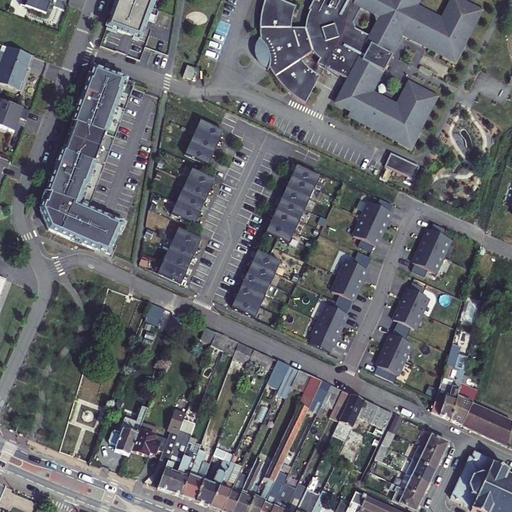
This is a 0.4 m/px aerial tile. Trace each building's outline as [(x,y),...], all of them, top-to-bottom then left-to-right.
[(54,0),(22,0),(19,9),(45,18),(49,8),(49,7),(48,7),(50,1),(54,3),(54,0)] [(117,0),(106,31),(139,43),(146,23),(148,17),(154,0),(117,0)] [(314,0),(307,15),(309,15),(305,27),(304,33),(290,33),(292,19),(295,11),(268,0),(265,0),(262,10),(259,22),(259,33),(260,46),(263,50),(267,55),(269,65),(268,71),(271,78),(278,88),(286,96),(296,103),(305,109),(319,81),(310,74),(300,64),(311,56),(319,63),(316,68),(347,84),(337,104),(352,112),(347,120),(398,146),(397,148),(411,155),(420,137),(418,136),(436,101),(424,95),(422,99),(418,97),(420,93),(408,87),(396,109),(371,96),(381,76),(383,76),(391,59),(390,59),(400,38),(442,59),(441,61),(455,68),(465,50),(463,49),(480,15),(468,8),(466,12),(462,10),(464,6),(452,0),(440,23),(415,10),(419,0),(314,0)] [(148,17),(146,23),(153,26),(156,20),(148,17)] [(1,49),(0,51),(0,55),(7,58),(9,52),(1,49)] [(32,60),(9,52),(7,58),(0,55),(0,88),(19,95),(23,86),(21,85),(26,71),(28,72),(32,60)] [(185,70),(181,81),(190,84),(194,73),(185,70)] [(87,213),(134,87),(92,71),(88,83),(87,83),(81,99),(83,100),(80,106),(78,106),(71,127),(75,128),(64,156),(60,155),(55,169),(57,170),(54,176),(52,176),(44,197),(49,199),(46,208),(41,206),(38,214),(47,234),(94,254),(107,259),(121,228),(107,223),(108,222),(87,213)] [(25,124),(28,115),(0,104),(0,131),(12,136),(18,122),(25,124)] [(337,104),(334,109),(349,117),(352,112),(337,104)] [(201,124),(196,136),(221,146),(225,135),(201,124)] [(196,136),(192,146),(216,156),(221,146),(196,136)] [(192,146),(188,157),(210,168),(216,156),(192,146)] [(390,157),(384,170),(413,184),(419,171),(390,157)] [(297,168),(292,180),(316,191),(321,179),(297,168)] [(422,172),(416,183),(423,186),(428,175),(422,172)] [(191,173),(187,183),(212,195),(217,184),(191,173)] [(292,180),(287,192),(310,202),(316,191),(292,180)] [(187,183),(182,194),(208,205),(212,195),(187,183)] [(287,192),(282,203),(305,213),(310,202),(287,192)] [(182,194),(177,205),(203,216),(208,205),(182,194)] [(282,203),(278,213),(302,224),(305,213),(282,203)] [(367,207),(359,224),(382,234),(389,217),(387,217),(390,210),(378,204),(375,211),(367,207)] [(177,205),(173,215),(198,226),(203,216),(177,205)] [(278,213),(273,225),(297,235),(302,224),(278,213)] [(359,224),(351,241),(359,244),(356,251),(369,257),(372,250),(374,251),(382,234),(359,224)] [(273,225),(268,237),(292,247),(297,235),(273,225)] [(426,234),(418,251),(441,262),(448,245),(440,241),(444,234),(431,228),(428,235),(426,234)] [(178,230),(173,242),(199,253),(204,241),(178,230)] [(173,242),(168,253),(194,264),(199,253),(173,242)] [(441,262),(418,251),(410,268),(412,269),(409,276),(421,282),(425,275),(433,279),(441,262)] [(168,253),(163,265),(189,276),(194,264),(168,253)] [(259,254),(254,266),(276,276),(281,264),(259,254)] [(344,265),(337,281),(358,290),(365,275),(364,274),(367,267),(354,262),(351,268),(344,265)] [(163,265),(159,276),(183,287),(189,276),(163,265)] [(254,266),(249,277),(272,287),(276,276),(254,266)] [(249,277),(243,290),(266,300),(272,287),(249,277)] [(347,312),(358,290),(337,281),(329,296),(337,300),(334,306),(347,312)] [(405,294),(398,309),(419,319),(426,303),(419,300),(422,293),(410,287),(407,294),(405,294)] [(243,290),(239,300),(262,310),(266,300),(243,290)] [(239,300),(234,310),(258,320),(262,310),(239,300)] [(149,306),(144,320),(156,325),(161,311),(149,306)] [(317,325),(338,335),(345,320),(343,319),(347,312),(334,306),(331,313),(324,310),(317,325)] [(419,319),(398,309),(391,325),(395,327),(392,333),(404,339),(408,333),(412,334),(419,319)] [(172,336),(177,322),(170,319),(165,333),(172,336)] [(317,325),(309,341),(317,344),(314,351),(326,357),(329,350),(330,350),(338,335),(317,325)] [(388,339),(381,355),(402,365),(409,349),(401,346),(404,339),(392,333),(389,340),(388,339)] [(428,415),(446,424),(457,387),(458,385),(458,384),(460,376),(460,375),(465,360),(456,357),(458,349),(456,348),(459,336),(453,333),(428,415)] [(220,356),(225,341),(214,336),(208,351),(220,356)] [(220,356),(231,361),(237,347),(225,341),(220,356)] [(237,347),(231,361),(246,367),(251,353),(237,347)] [(271,362),(251,353),(246,367),(265,376),(271,362)] [(402,365),(381,355),(374,371),(375,371),(372,378),(384,384),(387,377),(395,380),(402,365)] [(281,384),(287,370),(275,365),(269,378),(281,384)] [(289,388),(290,388),(296,375),(287,370),(281,384),(274,399),(283,403),(289,388)] [(289,388),(297,392),(303,378),(296,375),(290,388),(289,388)] [(303,395),(309,381),(303,378),(297,392),(303,395)] [(309,381),(303,395),(268,469),(278,473),(306,414),(313,399),(320,385),(309,381)] [(321,403),(328,389),(320,385),(313,399),(306,414),(314,418),(321,403)] [(457,387),(446,424),(457,429),(468,406),(472,397),(464,393),(465,391),(457,387)] [(337,393),(328,389),(321,403),(330,407),(337,393)] [(349,399),(338,394),(326,421),(336,426),(349,399)] [(362,405),(349,399),(336,426),(330,438),(344,445),(355,422),(362,405)] [(362,405),(355,422),(380,433),(387,417),(362,405)] [(468,406),(457,429),(486,443),(503,450),(508,425),(468,406)] [(172,412),(165,433),(168,434),(165,444),(153,439),(156,433),(141,427),(131,455),(144,459),(146,456),(152,458),(154,453),(160,455),(157,462),(165,465),(176,437),(183,417),(172,412)] [(141,420),(136,418),(129,436),(121,433),(121,434),(118,433),(117,435),(113,434),(109,435),(106,444),(107,447),(106,449),(111,451),(110,452),(113,453),(113,455),(127,460),(141,420)] [(390,419),(385,430),(392,434),(397,422),(390,419)] [(377,448),(384,451),(390,438),(383,434),(377,448)] [(194,505),(202,484),(205,477),(201,476),(204,467),(201,466),(205,454),(204,453),(206,447),(209,437),(204,435),(198,452),(187,481),(180,500),(194,505)] [(168,496),(188,442),(176,437),(165,465),(155,491),(168,496)] [(438,460),(444,447),(421,437),(416,449),(438,460)] [(168,496),(180,500),(187,481),(181,478),(182,474),(186,472),(194,449),(192,448),(194,442),(189,440),(188,442),(168,496)] [(201,476),(205,477),(206,472),(212,458),(215,450),(206,447),(204,453),(205,454),(201,466),(204,467),(201,476)] [(371,462),(377,465),(384,451),(377,448),(371,462)] [(409,463),(432,473),(438,460),(416,449),(409,463)] [(194,505),(208,511),(229,464),(233,457),(215,450),(212,458),(221,461),(212,483),(213,485),(212,488),(202,484),(194,505)] [(511,511),(511,478),(506,475),(507,473),(505,472),(507,470),(473,453),(470,459),(450,500),(472,511),(471,511),(511,511)] [(247,511),(252,502),(246,500),(262,466),(255,462),(246,482),(232,511),(247,511)] [(409,463),(403,477),(425,487),(432,473),(409,463)] [(211,511),(221,511),(237,478),(241,469),(229,464),(208,511),(211,511)] [(365,476),(378,482),(381,474),(368,468),(365,476)] [(254,500),(252,502),(247,511),(260,511),(271,489),(278,473),(268,469),(259,489),(263,490),(258,501),(254,500)] [(270,511),(280,493),(287,477),(278,473),(271,489),(260,511),(270,511)] [(402,493),(419,501),(425,487),(403,477),(397,490),(402,493)] [(237,478),(221,511),(232,511),(246,482),(237,478)] [(298,480),(290,498),(283,511),(295,511),(308,486),(308,485),(298,480)] [(388,504),(405,511),(413,511),(419,501),(402,493),(397,490),(378,482),(375,488),(392,496),(388,504)] [(314,488),(308,486),(295,511),(313,511),(319,500),(311,497),(314,488)] [(283,511),(290,498),(280,493),(270,511),(283,511)] [(319,500),(313,511),(319,511),(326,497),(321,495),(319,500)] [(352,495),(348,504),(356,508),(355,509),(358,511),(363,499),(352,495)] [(389,511),(363,499),(358,511),(355,509),(356,508),(348,504),(344,511),(389,511)] [(333,511),(342,511),(345,505),(337,502),(333,511)]
